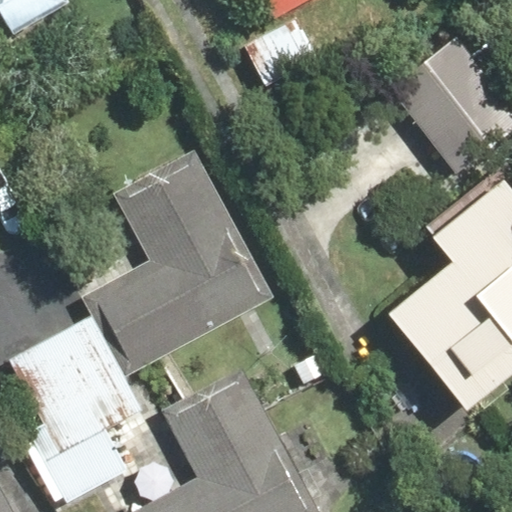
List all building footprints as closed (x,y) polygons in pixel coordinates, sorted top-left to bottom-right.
[(0,0),(0,27),(3,33),(59,0),(0,0)] [(259,0),(270,20),(305,0),(259,0)] [(474,69),(429,19),(364,77),(409,127),(474,69)] [(315,58),(293,21),(267,37),(256,21),(231,37),(263,89),(315,58)] [(90,315),(6,359),(39,425),(18,436),(55,509),(137,468),(119,431),(153,415),(133,375),(273,302),(193,147),(107,192),(144,263),(80,296),(90,315)] [(443,262),(378,315),(460,413),(511,369),(511,198),(495,179),(424,239),(443,262)] [(196,480),(137,511),(317,511),(296,472),(325,456),(310,429),(280,445),(240,372),(161,414),(196,480)]
